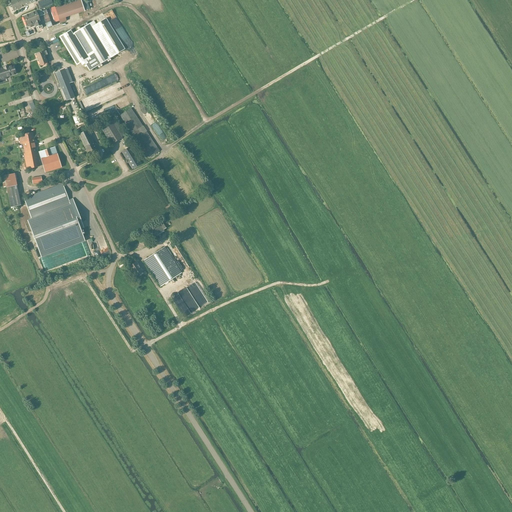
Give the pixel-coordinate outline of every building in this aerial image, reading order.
[(14,11),(24,6),(21,0),(9,0),(14,11)] [(42,9),(53,5),(50,0),(42,0),(38,2),(42,9)] [(65,18),(85,11),(80,0),(76,0),(55,7),(60,23),(66,21),(65,18)] [(51,8),(42,12),(48,27),(56,24),(55,22),(56,21),(51,8)] [(36,11),(23,17),(26,26),(34,23),(36,27),(38,27),(39,29),(43,28),(38,17),(43,15),(42,12),(41,10),(39,10),(36,11)] [(68,31),(59,36),(76,65),(81,62),(82,65),(85,63),(89,70),(91,69),(114,55),(123,49),(124,49),(108,22),(106,18),(96,24),(94,21),(71,35),(68,31)] [(40,65),(47,63),(43,52),(36,55),(40,65)] [(0,80),(6,78),(6,77),(15,74),(13,66),(8,67),(7,66),(3,67),(0,68),(0,80)] [(67,68),(63,70),(69,84),(73,82),(67,68)] [(63,69),(55,72),(67,100),(74,97),(69,84),(63,70),(63,69)] [(113,104),(140,144),(149,158),(159,151),(123,97),(113,104)] [(101,127),(112,144),(122,138),(112,121),(101,127)] [(79,134),(84,144),(89,155),(97,151),(87,130),(79,134)] [(32,132),(18,135),(20,144),(23,143),(34,141),(32,132)] [(34,141),(23,143),(25,153),(24,154),(27,169),(39,166),(36,151),(36,152),(34,141)] [(55,147),(39,152),(45,173),(61,168),(55,147)] [(130,147),(122,152),(126,159),(127,162),(128,162),(132,169),(140,164),(130,147)] [(10,207),(16,206),(20,205),(16,185),(17,185),(14,174),(4,176),(10,207)] [(70,205),(68,200),(62,184),(24,198),(32,219),(70,205)] [(28,221),(41,257),(84,240),(80,229),(83,228),(72,199),(68,200),(70,205),(32,219),(28,221)] [(169,229),(165,222),(147,234),(151,241),(169,229)] [(160,286),(181,273),(165,247),(144,260),(160,286)] [(134,275),(142,271),(136,262),(129,266),(134,275)]
